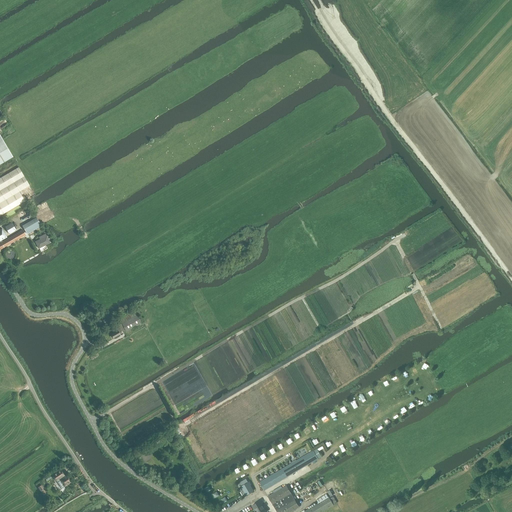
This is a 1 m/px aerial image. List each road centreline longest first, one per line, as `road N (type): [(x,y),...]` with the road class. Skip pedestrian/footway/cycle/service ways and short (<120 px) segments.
road 1 (track): [(91,421),(405,234)]
road 2 (unclassified): [(199,511),(107,448),(72,383),(83,327),(68,314),(30,312),(0,272)]
road 3 (track): [(511,163),(459,199),(396,130),(344,54),(391,19)]
road 4 (track): [(419,286),(185,424)]
road 5 (unclassified): [(124,511),(94,489),(0,335)]
